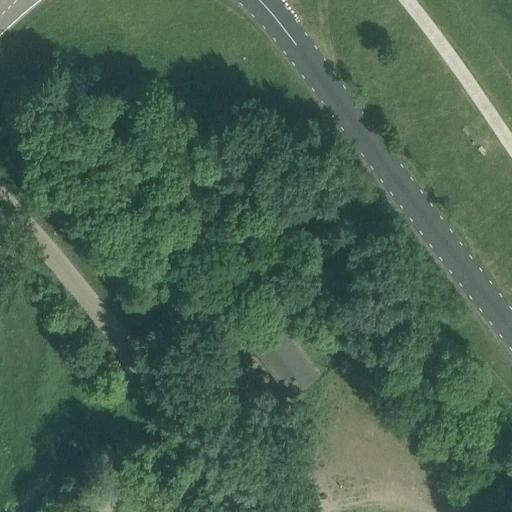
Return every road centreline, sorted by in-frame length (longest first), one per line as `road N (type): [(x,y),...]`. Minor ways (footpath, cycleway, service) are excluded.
road 1 (unclassified): [(262,511),(0,200)]
road 2 (secondary): [(256,0),(511,314)]
